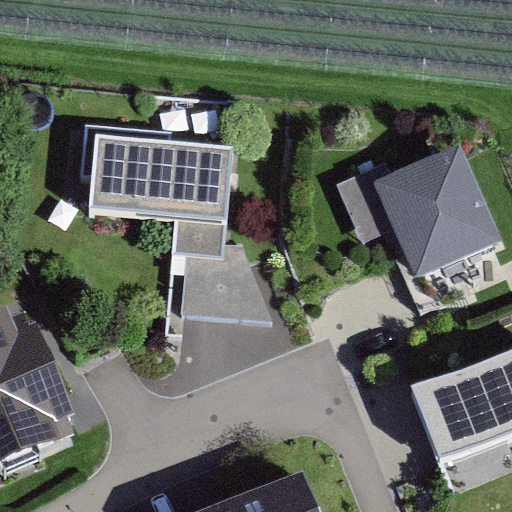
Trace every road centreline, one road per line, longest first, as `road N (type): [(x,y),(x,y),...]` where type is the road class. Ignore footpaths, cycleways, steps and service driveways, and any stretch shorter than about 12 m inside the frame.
road 1 (residential): [(327,390),(190,442),(75,511)]
road 2 (residential): [(327,390),(380,511)]
